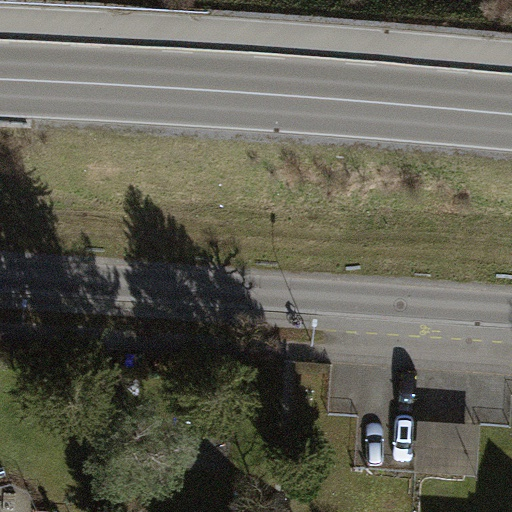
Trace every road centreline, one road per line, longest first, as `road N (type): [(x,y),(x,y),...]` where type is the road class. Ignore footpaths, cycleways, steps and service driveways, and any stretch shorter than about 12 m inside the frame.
road 1 (primary): [(511,113),(0,72)]
road 2 (tertiary): [(0,276),(511,311)]
